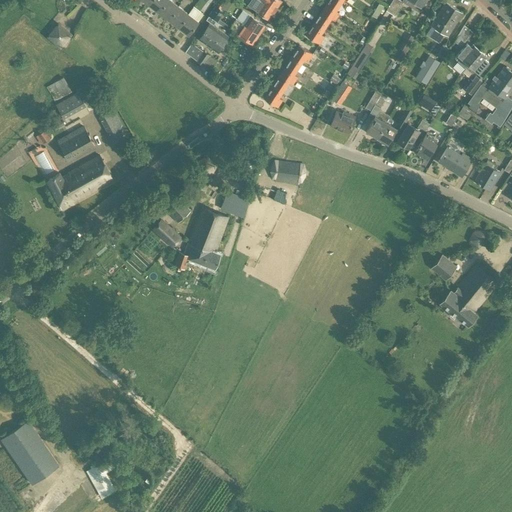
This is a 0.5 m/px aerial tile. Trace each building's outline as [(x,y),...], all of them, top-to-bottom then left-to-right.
[(158,12),(166,0),(150,0),(148,4),(158,12)] [(168,19),(177,6),(169,0),(166,0),(158,12),(168,19)] [(221,8),(226,0),(219,0),(216,5),(221,8)] [(269,18),(275,9),(261,0),(249,0),(247,3),(269,18)] [(261,0),(275,9),(281,1),(279,0),(261,0)] [(336,16),(339,13),(335,10),(341,0),(340,0),(327,0),(323,7),(336,16)] [(394,15),(403,2),(400,0),(392,0),(386,10),(394,15)] [(447,35),(462,12),(445,2),(431,24),(447,35)] [(383,7),(379,4),(374,11),(379,14),(383,7)] [(217,21),(224,11),(221,9),(221,8),(216,5),(209,15),(217,21)] [(177,27),(187,14),(177,6),(168,19),(177,27)] [(334,20),(336,16),(323,7),(314,20),(324,27),(330,17),(334,20)] [(264,25),(243,10),(240,14),(248,19),(246,21),(242,19),(241,21),(240,22),(258,34),(264,25)] [(188,35),(197,22),(187,14),(177,27),(188,35)] [(253,42),(258,34),(240,22),(241,21),(237,19),(233,23),(231,27),(253,42)] [(319,43),(323,35),(320,33),(324,27),(314,20),(305,34),(319,43)] [(217,51),(227,35),(209,23),(199,39),(217,51)] [(60,46),(70,34),(58,24),(48,36),(60,46)] [(460,45),(472,32),(464,25),(454,40),(460,45)] [(362,44),(366,37),(359,33),(356,40),(362,44)] [(347,73),(355,78),(375,48),(366,42),(347,73)] [(470,45),(467,42),(454,57),(460,62),(465,67),(480,50),(472,43),(470,45)] [(202,51),(191,44),(185,52),(196,60),(202,65),(209,55),(203,51),(202,51)] [(307,61),(312,53),(298,44),(290,57),(299,64),(303,58),(307,61)] [(400,63),(409,47),(406,45),(397,61),(400,63)] [(509,52),(504,49),(499,56),(504,59),(509,52)] [(480,50),(465,67),(471,72),(474,69),(477,72),(488,60),(484,57),(486,55),(480,50)] [(429,55),(414,77),(426,85),(440,63),(429,55)] [(295,80),(297,76),(293,73),(299,64),(290,57),(281,71),(295,80)] [(147,60),(121,87),(136,100),(163,72),(147,60)] [(211,69),(214,72),(220,64),(217,61),(211,69)] [(479,104),(477,103),(482,97),(496,108),(492,114),(490,112),(485,119),(491,123),(493,121),(499,126),(502,122),(511,105),(511,100),(511,99),(509,101),(504,97),(511,86),(511,71),(510,70),(510,69),(506,66),(505,67),(504,66),(496,76),(494,73),(486,83),(483,81),(467,102),(470,104),(468,106),(474,111),(479,104)] [(113,71),(105,80),(113,86),(117,82),(114,79),(117,74),(113,71)] [(292,84),(295,80),(281,71),(272,84),(282,90),(288,81),(292,84)] [(340,78),(333,74),(330,79),(337,83),(340,78)] [(471,94),(483,78),(477,74),(465,89),(471,94)] [(69,87),(63,77),(46,87),(54,101),(72,91),(71,91),(72,91),(70,87),(69,87)] [(343,81),(342,81),(331,98),(340,105),(351,87),(346,84),(349,80),(345,77),(343,81)] [(162,82),(160,85),(166,90),(168,87),(162,82)] [(277,106),(282,99),(278,96),(282,90),(272,84),(263,97),(277,106)] [(371,111),(375,104),(381,93),(375,90),(365,107),(371,111)] [(78,94),(57,105),(63,117),(84,105),(81,99),(85,97),(82,91),(78,94)] [(188,92),(174,111),(187,119),(200,99),(188,92)] [(381,93),(375,104),(381,107),(385,99),(387,95),(381,92),(381,93)] [(435,103),(430,112),(434,114),(440,106),(435,103)] [(422,104),(420,106),(429,112),(430,112),(431,110),(422,104)] [(412,109),(406,106),(396,124),(401,127),(412,109)] [(115,144),(129,136),(113,109),(100,116),(115,144)] [(377,136),(385,122),(389,115),(378,109),(374,115),(366,130),(377,136)] [(348,132),(354,115),(343,111),(342,113),(336,110),(330,124),(331,125),(331,126),(335,127),(348,132)] [(451,125),(458,113),(453,110),(445,122),(451,125)] [(156,111),(137,119),(149,142),(168,132),(156,111)] [(421,135),(429,122),(422,118),(416,128),(407,122),(397,139),(408,146),(416,132),(421,135)] [(387,142),(395,127),(385,122),(377,136),(387,142)] [(69,160),(95,146),(84,126),(58,140),(69,160)] [(43,143),(50,138),(44,130),(37,134),(43,143)] [(426,158),(437,139),(426,132),(414,150),(426,158)] [(480,160),(488,146),(481,142),(473,156),(480,160)] [(460,155),(447,147),(439,160),(461,174),(472,157),(462,152),(460,155)] [(113,180),(100,155),(68,173),(62,177),(60,172),(47,180),(62,209),(73,202),(73,201),(113,180)] [(489,188),(500,171),(493,167),(495,164),(487,159),(475,180),(489,188)] [(301,181),(304,175),(305,170),(304,163),(275,160),(272,165),(271,171),(272,177),(301,181)] [(227,190),(221,208),(243,216),(250,199),(227,190)] [(177,221),(189,210),(173,193),(161,203),(177,221)] [(220,253),(214,251),(228,216),(202,206),(184,253),(179,251),(174,264),(176,265),(175,268),(180,270),(181,267),(184,268),(188,258),(215,268),(220,253)] [(172,245),(180,236),(160,218),(152,227),(172,245)] [(487,239),(480,228),(469,235),(476,246),(487,239)] [(445,279),(456,265),(442,253),(431,267),(445,279)] [(473,311),(498,281),(476,263),(453,291),(450,289),(439,302),(467,325),(477,313),(473,311)] [(87,337),(92,332),(84,325),(79,330),(87,337)] [(32,483),(59,464),(28,420),(1,439),(32,483)] [(101,498),(119,488),(110,470),(121,463),(117,453),(86,470),(101,498)]
